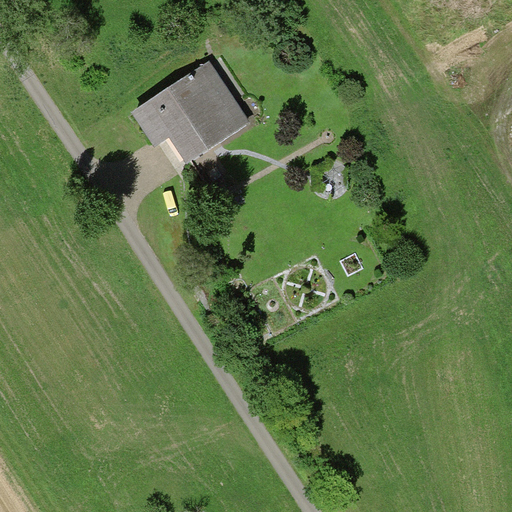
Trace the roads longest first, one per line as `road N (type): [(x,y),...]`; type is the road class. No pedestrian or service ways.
road 1 (track): [(310,511),(0,40)]
road 2 (track): [(385,0),(489,113)]
